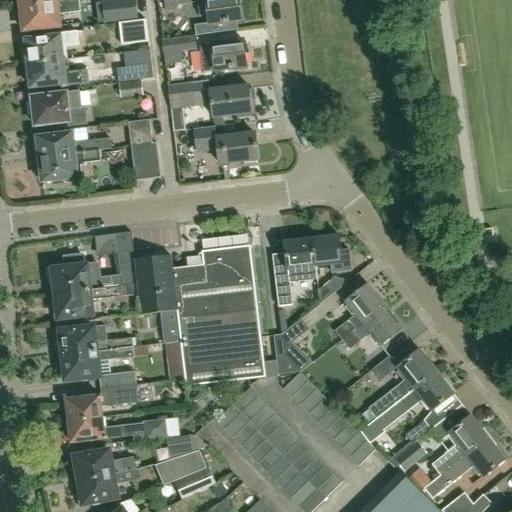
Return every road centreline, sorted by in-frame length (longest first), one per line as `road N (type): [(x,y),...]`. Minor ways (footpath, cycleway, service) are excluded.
road 1 (residential): [(0,229),(284,194),(333,178)]
road 2 (track): [(511,278),(485,282),(440,0)]
road 3 (residential): [(511,415),(333,178)]
road 4 (residential): [(333,178),(294,95),(282,0)]
